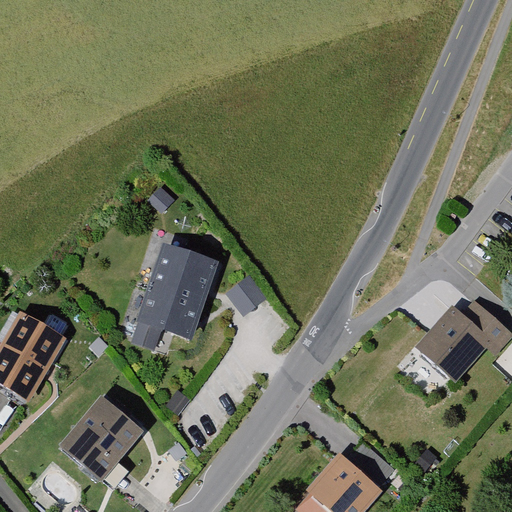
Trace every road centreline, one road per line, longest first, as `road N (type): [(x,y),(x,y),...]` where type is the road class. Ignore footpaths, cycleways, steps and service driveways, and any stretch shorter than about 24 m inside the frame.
road 1 (tertiary): [(482,0),(388,213),(297,373)]
road 2 (residential): [(297,373),(441,263)]
road 3 (tertiary): [(297,373),(190,511)]
road 4 (residential): [(441,263),(511,164)]
